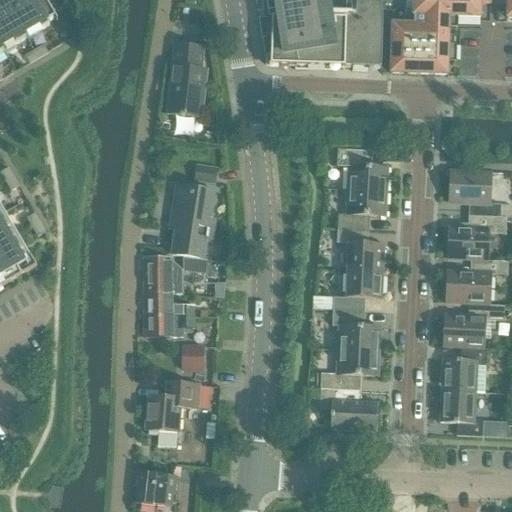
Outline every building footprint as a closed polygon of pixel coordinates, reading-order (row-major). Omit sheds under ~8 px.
[(0,55),(25,41),(56,23),(42,0),(0,0),(0,288),(35,268),(30,259),(24,262),(12,241),(0,221),(0,55)] [(253,0),(257,19),(260,39),(265,67),(294,68),(294,71),(334,73),(334,70),(351,70),(351,73),(366,74),(366,71),(380,71),(382,21),(379,0),(253,0)] [(489,5),(489,0),(412,0),(412,12),(404,12),(403,26),(391,26),(389,75),(446,77),(448,18),(479,19),(480,5),(489,5)] [(511,0),(496,0),(497,5),(506,6),(506,20),(511,20),(511,0)] [(42,47),(32,53),(36,61),(46,55),(42,47)] [(198,119),(203,72),(197,71),(200,50),(174,47),(166,115),(198,119)] [(32,53),(24,57),(28,65),(36,61),(32,53)] [(345,193),(385,195),(386,170),(360,169),(361,153),(336,152),(335,168),(346,169),(345,193)] [(213,187),(215,171),(194,168),(192,184),(213,187)] [(0,176),(4,183),(12,179),(7,170),(0,173),(0,176)] [(451,174),(449,206),(473,207),(473,219),(499,220),(500,207),(487,207),(489,176),(451,174)] [(12,179),(4,183),(9,193),(17,188),(12,179)] [(202,262),(211,197),(176,192),(171,225),(174,225),(170,257),(182,259),(192,260),(202,262)] [(384,219),(385,195),(345,193),(344,217),(336,216),(336,232),(357,233),(358,218),(384,219)] [(33,216),(26,220),(31,230),(39,225),(33,216)] [(448,231),(446,264),(475,265),(487,265),(488,236),(504,237),(505,220),(499,220),(473,219),(472,232),(448,231)] [(39,225),(31,230),(36,238),(44,234),(39,225)] [(361,233),(357,233),(336,232),(335,245),(346,245),(345,274),(382,275),(383,247),(361,246),(361,233)] [(192,275),(192,260),(182,259),(183,273),(192,275)] [(170,261),(142,261),(142,295),(172,295),(172,297),(181,297),(181,272),(171,272),(171,263),(170,261)] [(446,274),(444,306),(473,307),(488,307),(489,278),(507,279),(507,266),(487,265),(475,265),(475,275),(446,274)] [(380,302),(382,275),(345,274),(344,300),(331,300),(331,312),(354,313),(358,313),(358,301),(380,302)] [(172,295),(142,295),(143,317),(172,316),(177,319),(192,318),(192,308),(172,308),(172,297),(172,295)] [(444,319),(442,351),(459,351),(481,352),(483,323),(502,324),(503,308),(488,307),(473,307),(472,320),(444,319)] [(353,329),(354,313),(331,312),(330,328),(336,329),(336,353),(378,355),(379,330),(353,329)] [(172,316),(143,317),(143,339),(182,339),(182,330),(192,330),(192,318),(177,319),(172,316)] [(182,348),(182,373),(205,373),(205,348),(182,348)] [(442,362),(440,394),(474,395),(483,396),(484,369),(485,352),(481,352),(459,351),(458,363),(442,362)] [(377,379),(378,355),(336,353),(334,377),(318,376),(317,392),(350,393),(350,378),(377,379)] [(146,399),(143,433),(176,435),(179,406),(195,408),(196,388),(165,385),(164,400),(146,399)] [(359,394),(350,393),(317,392),(316,413),(330,414),(330,420),(331,420),(330,432),(374,435),(375,407),(359,406),(359,394)] [(440,394),(439,425),(455,426),(454,439),(480,440),(481,426),(481,423),(472,423),(474,395),(440,394)] [(308,431),(310,414),(300,413),(299,431),(308,431)] [(481,426),(480,440),(489,440),(490,427),(481,426)] [(178,511),(179,503),(175,502),(177,479),(138,475),(136,504),(170,508),(170,511),(178,511)]
